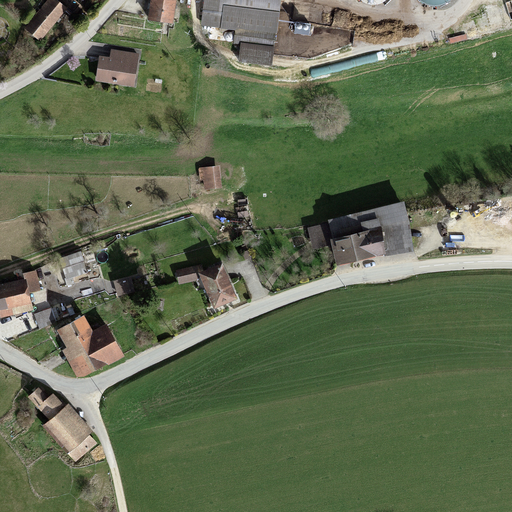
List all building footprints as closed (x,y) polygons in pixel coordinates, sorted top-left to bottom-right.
[(55,0),(50,0),(26,27),(40,39),(66,10),(55,0)] [(151,0),(148,18),(172,22),(175,0),(151,0)] [(280,0),(204,0),(201,24),(236,28),(275,33),(277,33),(280,0)] [(234,42),(241,43),(239,61),(271,64),(275,33),(236,28),(234,42)] [(98,57),(95,78),(132,83),(136,53),(110,50),(109,58),(98,57)] [(217,186),(221,185),(219,166),(196,169),(198,179),(203,179),(204,187),(217,186)] [(401,203),(327,219),(328,223),(332,242),(336,258),(383,248),(384,252),(410,247),(401,203)] [(332,242),(328,223),(309,227),(313,246),(332,242)] [(87,272),(80,253),(60,259),(66,279),(87,272)] [(236,297),(221,264),(199,274),(214,307),(236,297)] [(193,267),(176,271),(179,283),(196,279),(193,267)] [(22,273),(24,279),(26,290),(38,287),(34,271),(22,273)] [(129,278),(113,282),(117,296),(133,291),(129,278)] [(24,279),(0,284),(0,315),(30,308),(26,290),(24,279)] [(50,308),(35,314),(40,327),(55,322),(50,308)] [(63,349),(75,373),(121,352),(108,324),(91,332),(84,316),(58,328),(67,347),(63,349)] [(39,405),(47,398),(37,387),(29,395),(39,405)] [(39,405),(49,417),(61,406),(51,394),(47,398),(39,405)] [(49,417),(41,425),(75,462),(96,443),(61,406),(49,417)]
